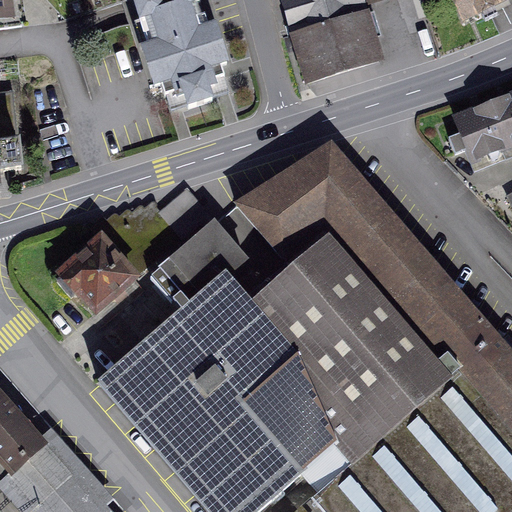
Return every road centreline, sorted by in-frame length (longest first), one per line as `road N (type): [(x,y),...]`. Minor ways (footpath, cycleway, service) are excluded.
road 1 (tertiary): [(291,132),(0,223)]
road 2 (tertiary): [(511,55),(291,132)]
road 3 (residential): [(252,0),(291,132)]
